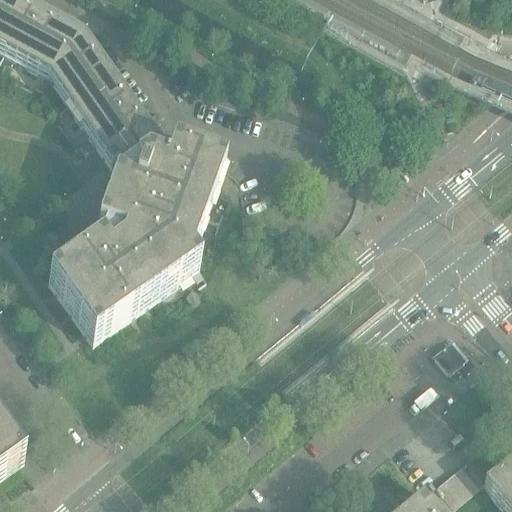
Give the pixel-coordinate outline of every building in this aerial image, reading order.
[(0,0),(0,58),(47,84),(111,173),(115,170),(124,182),(114,189),(96,239),(103,242),(99,252),(47,288),(64,311),(92,351),(199,276),(191,265),(215,200),(224,176),(164,155),(162,156),(152,142),(83,43),(1,0),(0,0)] [(456,358),(449,350),(446,352),(445,351),(431,363),(447,382),(461,371),(461,370),(464,367),(456,358)] [(0,484),(19,471),(0,443),(0,484)] [(498,482),(480,460),(462,475),(480,497),(484,493),(498,482)] [(511,511),(511,470),(498,482),(484,493),(499,511),(511,511)] [(461,511),(480,497),(462,475),(426,504),(432,511),(461,511)] [(432,511),(426,504),(424,502),(411,511),(432,511)]
